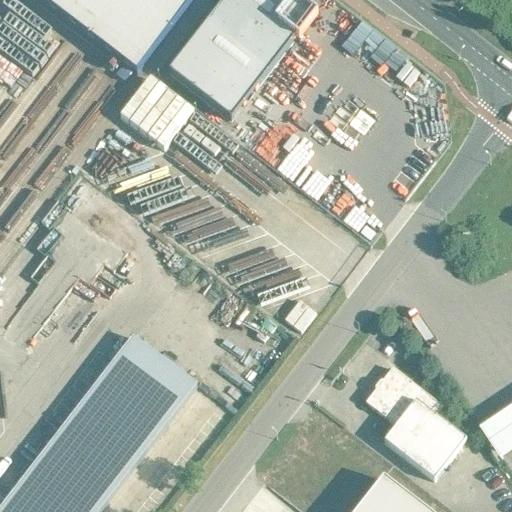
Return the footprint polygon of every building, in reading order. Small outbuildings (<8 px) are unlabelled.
[(36,0),(138,77),(197,0),(36,0)] [(232,124),(295,41),(314,16),(293,0),(228,0),(170,76),(232,124)] [(102,511),(197,390),(133,340),(0,511),(102,511)] [(442,409),(393,371),(366,406),(396,430),(384,446),(435,485),(466,444),(435,419),(442,409)] [(511,401),(477,425),(498,457),(511,447),(511,401)] [(421,511),(384,483),(361,511),(421,511)]
